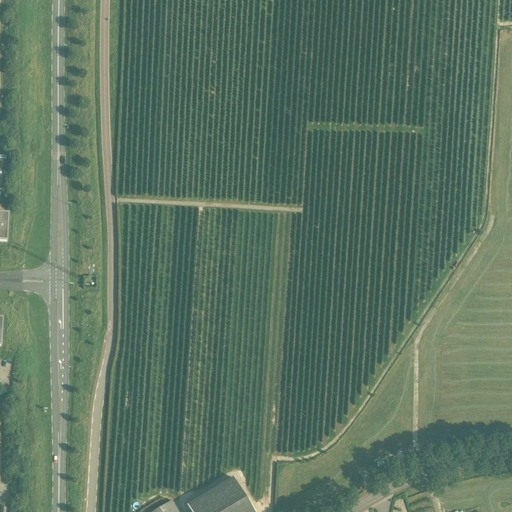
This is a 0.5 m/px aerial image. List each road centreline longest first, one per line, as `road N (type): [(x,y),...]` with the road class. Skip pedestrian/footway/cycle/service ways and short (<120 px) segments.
road 1 (unclassified): [(90,511),(113,284),(106,0)]
road 2 (track): [(492,219),(417,335),(416,452),(423,474)]
road 3 (track): [(110,200),(296,210)]
road 4 (secondary): [(58,468),(65,282)]
road 5 (secondary): [(52,282),(58,468)]
road 6 (secondary): [(511,457),(423,474),(350,511)]
road 7 (secondary): [(58,0),(57,152)]
road 8 (secondary): [(65,282),(57,152)]
road 9 (secondary): [(57,152),(52,282)]
